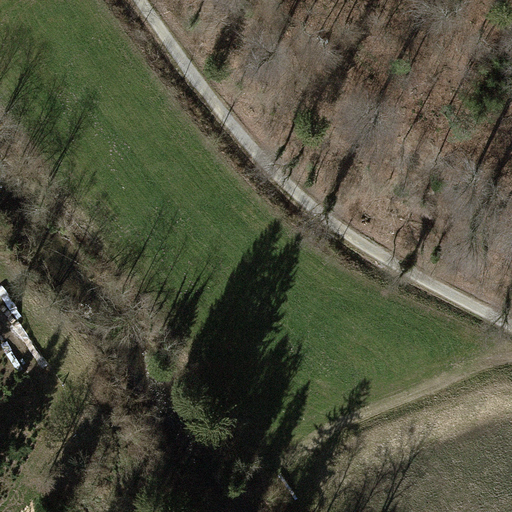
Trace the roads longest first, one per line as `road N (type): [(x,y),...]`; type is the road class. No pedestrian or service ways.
road 1 (track): [(149,0),(239,137),(338,220),(511,317)]
road 2 (track): [(511,346),(328,428),(289,458)]
road 3 (track): [(68,396),(0,291)]
